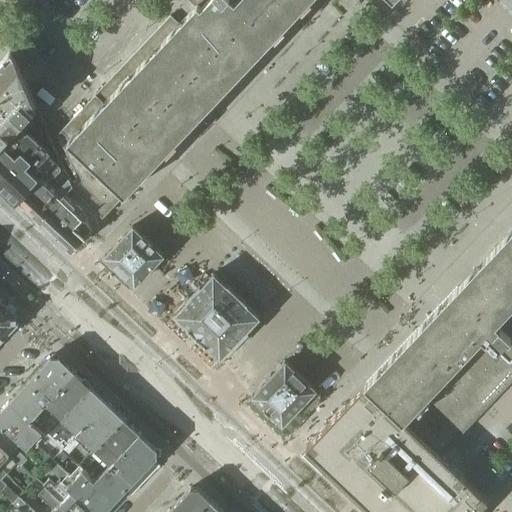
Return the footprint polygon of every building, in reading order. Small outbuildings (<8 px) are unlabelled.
[(170,15),(103,87),(58,134),(78,179),(72,185),(75,192),(76,191),(102,217),(133,185),(168,148),(241,71),(308,0),(189,0),(195,6),(186,15),(178,23),(170,15)] [(0,135),(4,139),(24,118),(42,136),(47,131),(21,73),(22,73),(43,45),(36,40),(41,33),(31,26),(28,29),(27,29),(11,50),(0,61),(0,135)] [(0,182),(42,136),(24,118),(4,139),(0,143),(0,182)] [(42,136),(0,182),(0,184),(9,193),(8,196),(14,202),(17,202),(44,172),(58,158),(58,157),(47,131),(42,136)] [(30,217),(33,216),(69,177),(61,161),(63,160),(60,155),(58,157),(58,158),(44,172),(17,202),(24,208),(24,211),(30,217)] [(69,177),(33,216),(38,221),(37,221),(70,251),(92,228),(85,212),(70,197),(75,192),(72,185),(69,177)] [(104,256),(120,270),(148,241),(133,226),(104,256)] [(511,228),(464,279),(306,446),(375,511),(476,511),(488,500),(441,455),(511,379),(511,338),(501,328),(506,322),(507,321),(504,318),(502,317),(511,305),(511,228)] [(148,241),(120,270),(135,285),(163,255),(148,241)] [(186,294),(188,296),(189,297),(187,300),(188,301),(175,314),(189,327),(188,328),(206,345),(207,345),(220,357),(233,344),(235,346),(238,344),(237,342),(247,331),(246,330),(259,316),(245,304),(246,303),(228,286),(227,287),(213,274),(201,287),(199,286),(197,289),(193,285),(186,294)] [(168,307),(175,313),(186,301),(180,295),(168,307)] [(1,301),(0,302),(0,340),(16,323),(17,323),(17,315),(16,315),(1,301)] [(50,357),(10,399),(35,424),(47,410),(43,406),(75,372),(59,357),(59,356),(50,356),(50,357)] [(252,396),(263,406),(282,424),(299,407),(304,412),(309,412),(320,401),(320,396),(314,391),(315,390),(285,361),(271,375),(270,374),(268,376),(269,378),(252,396)] [(91,387),(75,372),(43,406),(47,410),(35,424),(41,430),(45,434),(91,387)] [(108,402),(91,387),(45,434),(62,450),(69,442),(73,437),(108,402)] [(10,399),(0,410),(0,421),(21,441),(31,451),(38,444),(36,443),(45,434),(41,430),(35,424),(10,399)] [(124,417),(108,402),(73,437),(90,452),(124,417)] [(124,417),(90,452),(102,463),(106,468),(140,433),(130,424),(126,420),(124,417)] [(0,421),(0,444),(18,462),(21,465),(26,459),(15,447),(21,441),(0,421)] [(90,476),(114,499),(133,480),(160,451),(140,433),(106,468),(102,463),(90,476)] [(69,442),(62,450),(68,455),(75,448),(69,442)] [(0,444),(0,466),(7,473),(18,462),(0,444)] [(56,456),(62,462),(67,456),(61,451),(56,456)] [(57,476),(59,478),(66,485),(71,490),(95,511),(102,511),(114,499),(90,476),(82,468),(72,478),(68,474),(63,470),(52,460),(47,466),(57,476)] [(0,490),(3,493),(12,502),(17,497),(0,480),(7,473),(0,466),(0,490)] [(41,472),(35,466),(29,473),(35,478),(41,472)] [(66,485),(59,478),(53,484),(48,479),(42,484),(45,487),(71,511),(95,511),(71,490),(66,485)] [(49,511),(71,511),(45,487),(38,494),(52,509),(49,511)] [(190,488),(167,511),(196,511),(210,499),(198,488),(190,488)] [(17,497),(12,502),(21,511),(34,511),(18,497),(17,497)] [(196,511),(223,511),(219,508),(210,499),(196,511)]
